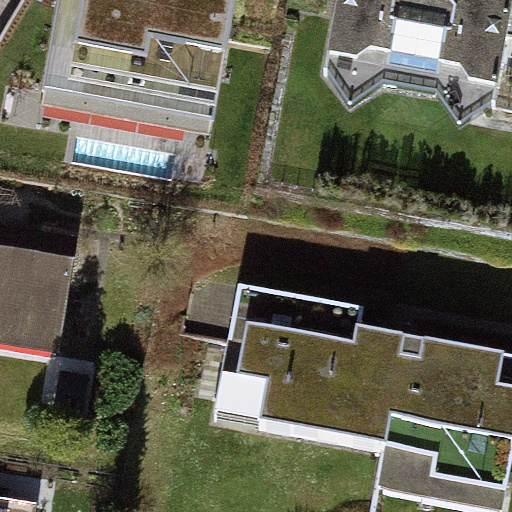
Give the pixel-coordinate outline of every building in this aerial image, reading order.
[(231,0),(83,0),(64,112),(208,137),(231,0)] [(511,0),(328,0),(315,71),(338,106),(374,83),(435,94),(458,127),(492,103),(504,41),(511,42),(511,0)] [(0,252),(0,342),(53,350),(65,261),(0,252)] [(356,315),(232,295),(210,424),(430,460),(426,487),(507,500),(511,470),(511,357),(354,331),(356,315)] [(0,511),(77,511),(80,493),(0,481),(0,511)]
